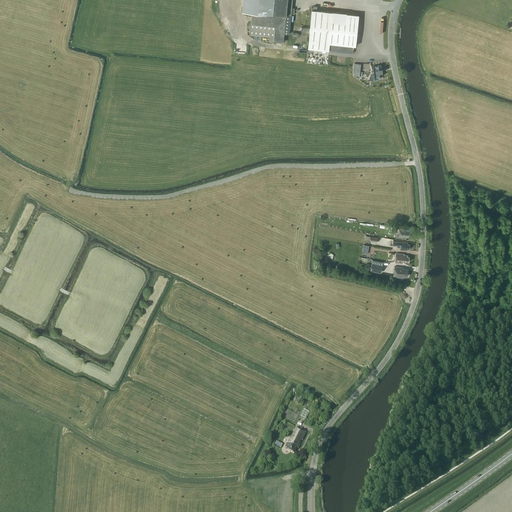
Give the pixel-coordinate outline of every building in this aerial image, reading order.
[(289,34),(289,31),(291,11),(292,0),(243,0),(242,11),(252,12),(250,35),(269,37),(269,41),(283,42),(284,33),(289,34)] [(311,10),(310,28),(302,27),(301,32),(309,33),(308,48),(328,50),(328,51),(353,54),(353,46),(356,46),(359,15),(357,15),(357,14),(354,14),(354,11),(349,10),(349,13),(346,13),(317,10),(317,6),(313,6),(313,10),(311,10)] [(383,76),(381,65),(375,66),(372,67),(373,75),(370,76),(369,77),(370,79),(371,79),(371,80),(373,80),(377,80),(376,76),(383,76)] [(409,236),(411,236),(411,232),(409,231),(409,230),(399,229),(398,237),(408,238),(409,236)] [(408,249),(410,249),(410,244),(408,244),(408,243),(393,242),(393,245),(397,246),(397,248),(400,248),(400,250),(408,250),(408,249)] [(403,261),(409,262),(409,257),(407,257),(407,255),(404,255),(404,254),(395,253),(395,263),(403,263),(403,261)] [(372,263),(370,271),(381,273),(382,265),(372,263)] [(403,267),(394,267),(393,277),(403,278),(404,275),(407,275),(408,270),(406,270),(406,269),(403,268),(403,267)] [(304,408),(301,416),(307,418),(310,411),(304,408)] [(302,441),(306,433),(295,428),(293,431),(294,431),(288,443),(287,443),(285,448),(287,449),(286,450),(294,454),(297,448),(299,449),(300,446),(299,445),(302,441)]
